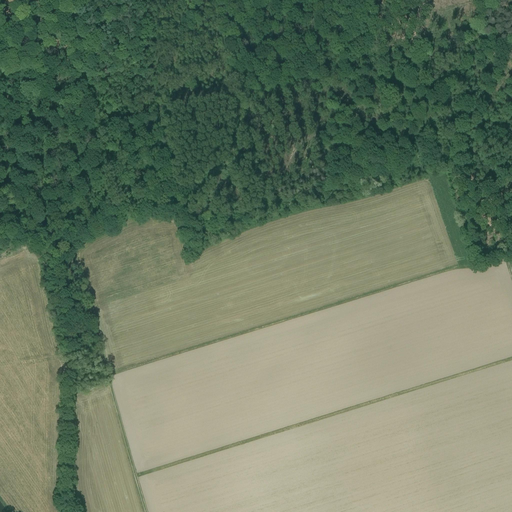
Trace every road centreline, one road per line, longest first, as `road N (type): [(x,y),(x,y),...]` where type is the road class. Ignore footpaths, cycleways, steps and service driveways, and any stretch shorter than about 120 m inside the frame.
road 1 (track): [(511,279),(500,261),(459,268),(108,374)]
road 2 (track): [(87,305),(148,511)]
